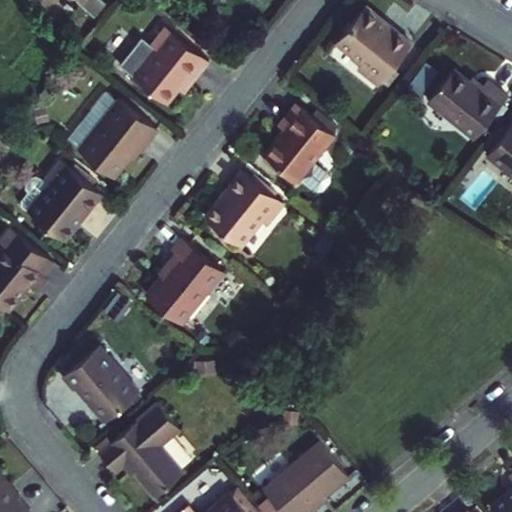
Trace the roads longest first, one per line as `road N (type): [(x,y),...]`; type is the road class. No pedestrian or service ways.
road 1 (residential): [(101,511),(33,433),(21,406),(22,367),(313,0)]
road 2 (residential): [(511,406),(386,511)]
